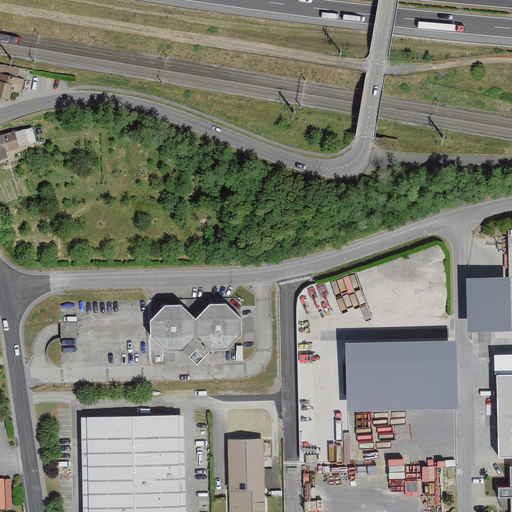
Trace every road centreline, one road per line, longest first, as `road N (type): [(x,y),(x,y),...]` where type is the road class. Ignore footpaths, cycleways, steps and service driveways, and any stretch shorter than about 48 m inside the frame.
road 1 (unclassified): [(388,0),(363,143),(346,167),(302,163),(118,101),(64,99),(0,116)]
road 2 (unclassified): [(511,203),(258,276),(63,281),(4,293)]
road 3 (track): [(0,7),(398,71),(511,61)]
road 4 (motorway): [(251,0),(511,28)]
road 5 (unclassified): [(4,293),(37,511)]
road 6 (unknown): [(325,283),(362,336),(460,326)]
